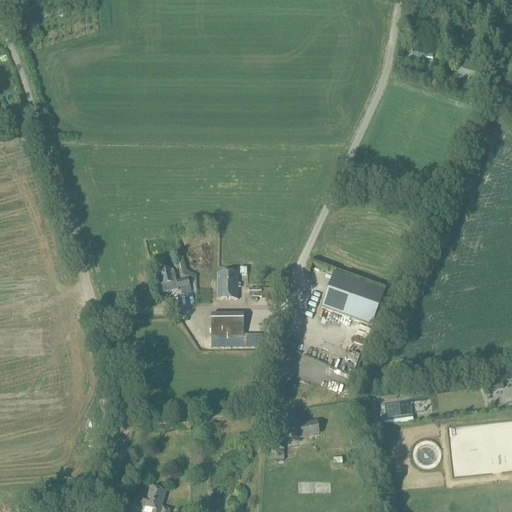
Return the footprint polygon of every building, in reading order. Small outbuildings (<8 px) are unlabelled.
[(26,0),(15,0),(17,10),(27,8),(26,0)] [(160,271),(163,285),(160,286),(162,295),(179,291),(179,289),(190,286),(188,279),(177,281),(175,272),(170,273),(169,269),(160,271)] [(238,300),(238,274),(218,273),(218,300),(238,300)] [(334,274),(321,309),(373,327),(385,293),(334,274)] [(249,289),(249,298),(262,298),(262,290),(249,289)] [(116,294),(116,302),(128,301),(127,293),(116,294)] [(211,336),(244,336),(243,315),(211,315),(211,336)] [(489,384),(491,392),(503,390),(501,381),(489,384)] [(303,430),(298,431),(299,438),(304,437),(321,435),(319,423),(302,426),(303,430)] [(284,448),(283,434),(271,435),(272,449),(284,448)] [(170,511),(161,508),(165,494),(151,489),(148,499),(141,497),(138,506),(156,511),(170,511)] [(132,494),(129,505),(137,507),(140,496),(132,494)]
